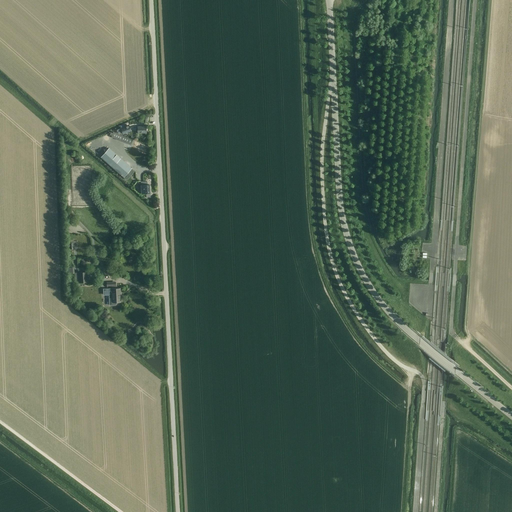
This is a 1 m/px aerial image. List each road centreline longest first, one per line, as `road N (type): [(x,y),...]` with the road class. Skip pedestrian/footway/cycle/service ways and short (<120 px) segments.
road 1 (unclassified): [(177,511),(151,0)]
road 2 (tertiary): [(511,416),(402,326),(360,270),(338,185),(329,0)]
road 3 (track): [(121,511),(0,421)]
